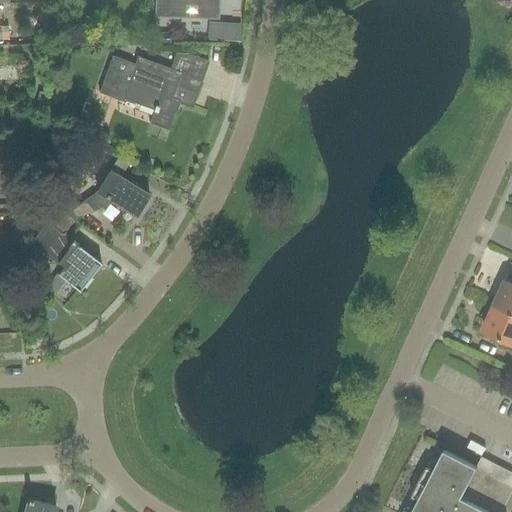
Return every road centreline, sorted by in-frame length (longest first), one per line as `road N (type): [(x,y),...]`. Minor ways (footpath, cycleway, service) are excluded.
road 1 (residential): [(94,375),(108,344),(181,257),(219,190),(263,72),(275,0)]
road 2 (residential): [(323,511),(364,460),(511,135)]
